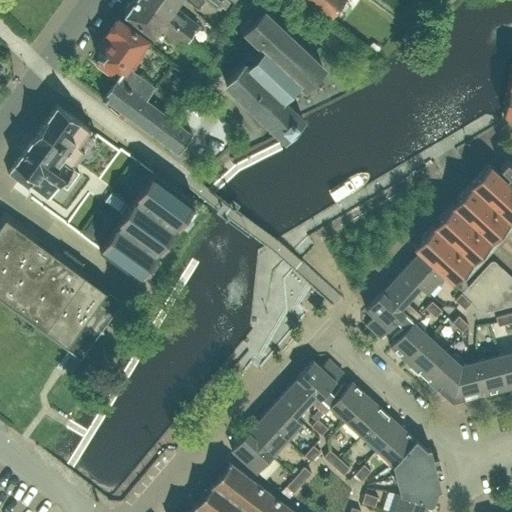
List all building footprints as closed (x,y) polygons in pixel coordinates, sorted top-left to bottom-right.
[(129,0),(123,9),(124,14),(152,37),(158,29),(181,47),(189,36),(142,0),(132,0),(129,1),(129,0)] [(142,0),(189,36),(197,25),(173,7),(178,0),(142,0)] [(187,0),(196,6),(201,0),(205,0),(218,9),(220,6),(223,8),(228,1),(227,0),(187,0)] [(305,0),(327,17),(339,0),(305,0)] [(261,46),(245,63),(281,98),(298,80),(302,84),(320,64),(262,9),(243,29),(261,46)] [(145,39),(116,18),(95,47),(99,49),(95,54),(100,58),(95,64),(115,79),(103,95),(102,94),(100,97),(103,100),(104,99),(176,152),(190,133),(144,99),(153,87),(130,70),(132,67),(128,63),(145,39)] [(245,63),(242,61),(223,82),(281,137),(300,116),(281,98),(245,63)] [(511,113),(511,61),(502,111),(511,113)] [(12,163),(6,171),(27,187),(29,184),(46,197),(47,197),(68,168),(92,185),(65,222),(137,275),(192,200),(119,147),(99,175),(75,158),(94,132),(78,118),(55,103),(44,118),(44,117),(28,139),(29,139),(13,160),(12,161),(12,162),(12,163)] [(495,170),(489,165),(413,248),(451,282),(511,215),(511,166),(505,160),(495,170)] [(24,223),(0,205),(0,298),(78,356),(119,300),(100,286),(88,303),(72,292),(85,274),(77,269),(81,262),(63,249),(58,255),(21,228),(24,223)] [(441,274),(416,252),(406,263),(405,263),(402,267),(385,286),(385,285),(381,289),(382,290),(380,291),(380,290),(364,308),(372,315),(364,323),(379,337),(394,320),(403,328),(388,345),(450,401),(463,398),(462,393),(473,390),(466,363),(459,365),(412,321),(418,314),(404,300),(418,285),(425,292),(441,274)] [(465,289),(487,309),(511,302),(511,277),(495,262),(495,261),(494,261),(494,260),(493,260),(492,260),(491,260),(490,261),(489,261),(489,262),(465,289)] [(470,301),(460,292),(454,300),(464,308),(470,301)] [(441,310),(431,300),(425,307),(434,316),(441,310)] [(511,321),(511,311),(495,316),(498,325),(511,321)] [(468,324),(458,315),(452,322),(462,331),(468,324)] [(503,387),(511,385),(511,350),(495,355),(503,387)] [(482,393),(503,387),(495,355),(474,361),(482,393)] [(341,372),(326,358),(319,366),(311,359),(295,376),(296,377),(294,378),(290,382),(291,382),(274,401),(274,400),(270,404),(270,405),(259,416),(255,420),(256,420),(246,430),(235,442),(231,446),(230,448),(255,471),(300,421),(293,414),(306,399),(317,408),(310,416),(314,420),(310,425),(320,434),(326,427),(316,418),(328,405),(391,462),(399,491),(392,511),(426,511),(430,503),(431,503),(435,489),(439,488),(428,446),(425,447),(414,437),(413,438),(403,429),(399,425),(397,424),(397,423),(393,420),(371,400),(371,399),(367,396),(365,394),(366,394),(362,390),(361,391),(350,380),(335,396),(326,388),(341,372)] [(319,451),(312,445),(303,454),(310,460),(319,451)] [(348,467),(330,450),(323,456),(341,474),(348,467)] [(295,511),(228,462),(193,505),(183,511),(295,511)] [(370,470),(363,464),(354,474),(361,480),(370,470)] [(310,472),(303,466),(286,485),(293,491),(310,472)] [(377,497),(364,493),(361,501),(374,505),(377,497)]
